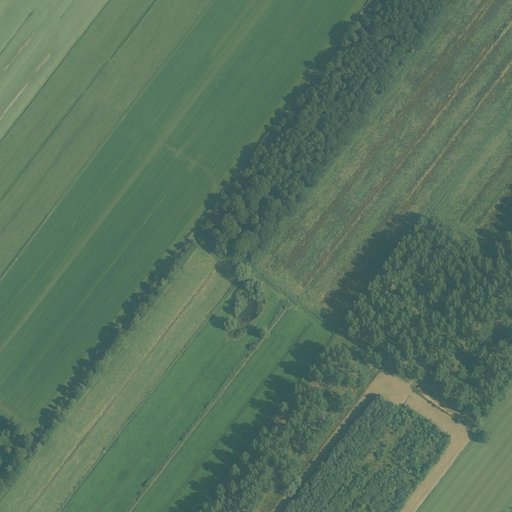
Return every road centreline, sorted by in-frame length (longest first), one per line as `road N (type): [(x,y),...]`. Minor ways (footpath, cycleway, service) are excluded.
road 1 (track): [(191,238),(0,488)]
road 2 (track): [(374,0),(191,238)]
